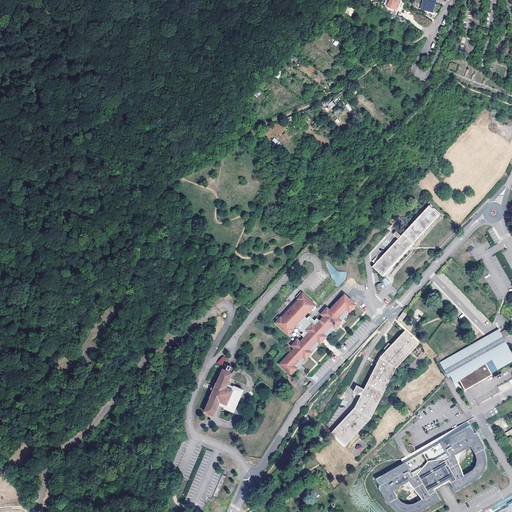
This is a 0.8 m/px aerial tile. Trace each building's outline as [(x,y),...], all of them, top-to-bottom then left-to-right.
[(386,0),(385,6),(393,9),(396,0),(386,0)] [(422,0),(420,7),(431,11),(434,0),(422,0)] [(383,276),(440,215),(430,205),(373,266),(383,276)] [(386,277),(382,281),(386,286),(390,282),(386,277)] [(293,328),(299,322),(304,316),(310,310),(311,311),(316,305),(303,293),(298,299),(299,300),(281,318),(281,317),(276,323),(288,335),(294,329),(293,328)] [(307,319),(304,316),(299,322),(301,325),(299,328),(304,333),(302,335),(305,337),(300,342),(298,340),(292,346),(294,348),(280,364),(291,375),(297,368),(306,359),(312,352),(320,343),(321,343),(327,337),(326,336),(335,327),(341,321),(350,311),(356,305),(345,294),(330,310),(327,308),(321,314),(324,317),(320,321),(317,319),(315,321),(310,316),(307,319)] [(420,343),(405,330),(380,357),(364,389),(357,385),(354,391),(361,395),(355,407),(332,432),(344,447),(371,418),(396,368),(420,343)] [(448,376),(452,383),(457,380),(463,391),(497,373),(495,371),(511,361),(511,358),(503,342),(499,334),(497,331),(438,363),(446,377),(448,376)] [(218,362),(221,365),(226,359),(223,356),(218,362)] [(234,412),(244,390),(228,383),(233,373),(229,372),(231,367),(226,364),(224,368),(227,369),(226,370),(223,369),(217,383),(210,397),(211,398),(205,412),(214,416),(219,404),(225,407),(225,408),(234,412)] [(403,463),(470,425),(468,421),(401,459),(403,463)] [(484,454),(482,450),(486,448),(476,432),(475,433),(470,425),(403,463),(376,479),(380,487),(378,488),(388,504),(391,502),(394,506),(395,508),(397,510),(399,511),(400,511),(418,511),(420,511),(440,500),(433,487),(448,478),(455,491),(477,479),(480,477),(482,475),(484,472),(485,469),(486,465),(486,463),(486,460),(485,457),(485,455),(484,454)]
